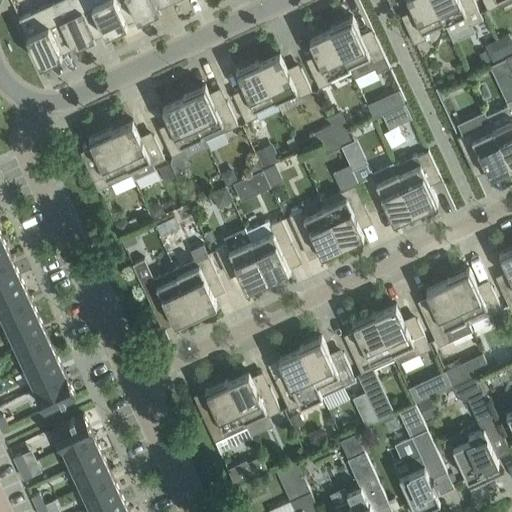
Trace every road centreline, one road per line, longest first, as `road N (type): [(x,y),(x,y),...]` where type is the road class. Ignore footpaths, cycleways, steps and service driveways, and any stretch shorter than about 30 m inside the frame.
road 1 (residential): [(134,385),(511,207)]
road 2 (residential): [(134,385),(25,147),(33,103)]
road 3 (residential): [(33,103),(77,101),(304,0)]
road 4 (residential): [(192,511),(134,385)]
